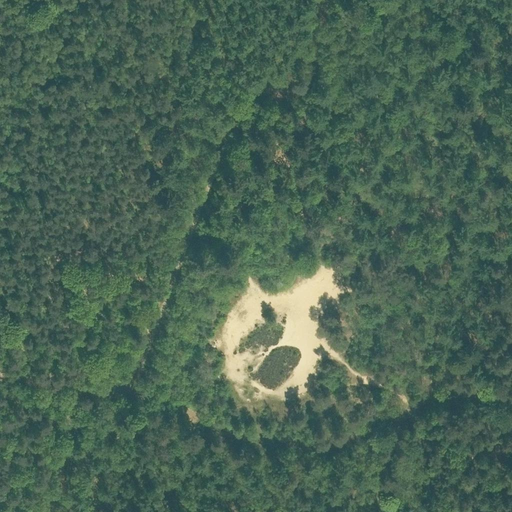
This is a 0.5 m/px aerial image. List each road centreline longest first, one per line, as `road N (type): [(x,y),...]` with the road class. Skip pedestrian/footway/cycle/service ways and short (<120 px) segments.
road 1 (track): [(511,392),(428,399),(321,442),(226,430),(130,389),(247,87),(304,85),(328,0)]
road 2 (track): [(80,383),(52,511)]
road 3 (track): [(0,373),(130,389)]
